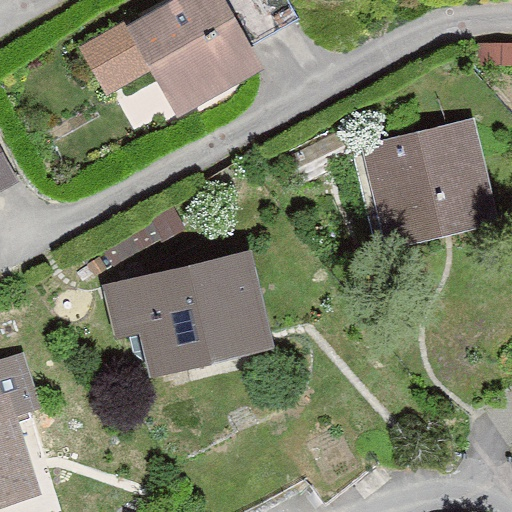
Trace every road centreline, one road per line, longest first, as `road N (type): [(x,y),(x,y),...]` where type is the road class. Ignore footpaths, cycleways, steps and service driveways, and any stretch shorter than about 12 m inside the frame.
road 1 (residential): [(511,23),(429,32),(58,226)]
road 2 (residential): [(511,511),(499,500),(438,494),(388,511)]
